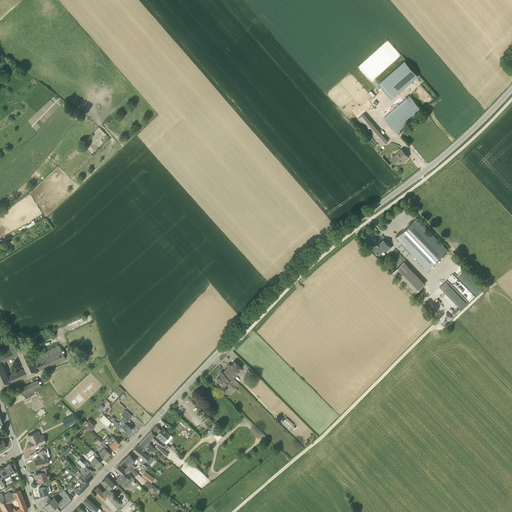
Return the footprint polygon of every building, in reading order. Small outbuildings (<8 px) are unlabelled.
[(401,59),(374,82),(388,97),(414,74),(401,59)] [(384,118),(386,120),(397,133),(423,111),(412,98),(411,98),(409,100),(407,98),(384,118)] [(364,114),(358,118),(366,128),(372,123),(364,114)] [(372,123),(366,128),(377,140),(382,135),(372,123)] [(382,146),(388,141),(382,135),(377,140),(382,146)] [(398,152),(392,157),(393,158),(399,165),(403,162),(409,157),(408,156),(402,149),(398,152)] [(427,270),(447,251),(448,250),(417,218),(397,237),(427,270)] [(391,248),(387,243),(384,240),(380,243),(379,243),(377,245),(377,246),(374,249),(379,255),(385,250),(387,252),(391,248)] [(417,291),(425,284),(405,263),(394,273),(414,294),(417,291)] [(39,368),(40,369),(65,358),(60,345),(31,357),(25,343),(15,348),(14,345),(9,347),(10,350),(0,354),(0,382),(1,386),(37,370),(37,369),(39,368)] [(225,370),(233,378),(232,377),(241,368),(234,361),(230,365),(229,364),(226,366),(228,368),(225,370)] [(229,383),(233,378),(225,370),(223,373),(221,371),(219,374),(220,375),(217,379),(219,381),(218,382),(223,386),(228,382),(229,383)] [(24,396),(41,387),(37,380),(20,389),(24,396)] [(121,415),(124,417),(127,420),(131,416),(126,410),(121,415)] [(292,432),(296,428),(293,426),(294,425),(286,417),(281,423),(289,430),(290,430),(292,432)] [(91,430),(95,425),(89,419),(87,421),(85,424),(91,430)] [(132,430),(124,423),(121,426),(118,422),(117,423),(115,421),(113,423),(127,436),(132,430)] [(160,430),(156,426),(151,431),(163,441),(168,437),(170,434),(166,431),(162,428),(160,430)] [(156,435),(151,431),(146,436),(151,440),(152,438),(159,444),(162,447),(165,443),(163,441),(156,435)] [(39,437),(39,435),(37,432),(29,436),(28,434),(27,434),(29,439),(30,441),(29,441),(31,447),(35,445),(35,446),(45,442),(44,439),(43,435),(39,437)] [(114,449),(120,443),(113,437),(112,435),(107,441),(109,443),(108,444),(114,449)] [(149,441),(151,440),(146,436),(139,443),(137,446),(144,452),(146,450),(150,454),(155,448),(149,443),(150,442),(149,441)] [(105,458),(110,453),(108,450),(109,449),(102,441),(100,443),(104,447),(99,452),(105,458)] [(165,457),(168,454),(158,444),(155,448),(165,457)] [(144,452),(137,446),(133,450),(139,455),(136,459),(138,460),(138,461),(147,467),(149,468),(153,463),(152,463),(155,459),(150,455),(149,456),(144,452)] [(101,457),(96,452),(93,455),(88,459),(96,467),(101,462),(99,460),(101,457)] [(37,467),(47,464),(49,463),(46,453),(39,455),(40,458),(35,460),(37,467)] [(135,465),(136,464),(138,461),(138,460),(136,459),(135,460),(129,453),(124,459),(127,462),(126,463),(129,465),(130,465),(132,467),(133,469),(136,466),(135,465)] [(85,463),(80,459),(77,461),(84,468),(81,470),(87,477),(92,472),(90,469),(92,467),(86,461),(85,463)] [(4,467),(9,475),(15,471),(14,471),(17,469),(13,463),(11,465),(10,464),(4,467)] [(133,469),(132,467),(130,465),(129,465),(124,470),(119,464),(115,468),(120,474),(122,475),(123,474),(124,475),(126,473),(126,474),(128,473),(127,472),(130,469),(136,476),(138,473),(133,469)] [(0,472),(4,478),(9,475),(4,467),(0,469),(0,472)] [(37,481),(47,479),(45,472),(49,471),(48,467),(41,469),(42,473),(35,475),(36,478),(35,478),(36,480),(37,481)] [(151,483),(155,478),(145,471),(142,476),(151,483)] [(122,475),(120,474),(116,478),(121,483),(122,483),(125,486),(133,478),(128,473),(126,474),(126,473),(124,475),(123,474),(122,475)] [(79,493),(89,483),(81,475),(78,478),(82,481),(74,489),(79,493)] [(111,494),(112,492),(111,491),(116,486),(107,476),(102,481),(108,488),(102,493),(97,486),(94,490),(114,511),(121,504),(111,494)] [(40,495),(42,495),(48,493),(46,486),(50,485),(49,481),(44,483),(43,483),(44,486),(38,488),(39,492),(40,495)] [(154,486),(147,481),(145,484),(151,489),(153,487),(154,486)] [(0,500),(6,511),(24,511),(28,510),(22,495),(20,489),(15,492),(11,493),(10,491),(3,495),(2,493),(0,493),(0,500)] [(51,500),(49,497),(44,502),(46,505),(45,506),(50,511),(59,503),(54,498),(51,500)] [(90,511),(95,511),(98,509),(87,498),(84,501),(92,510),(90,511)]
